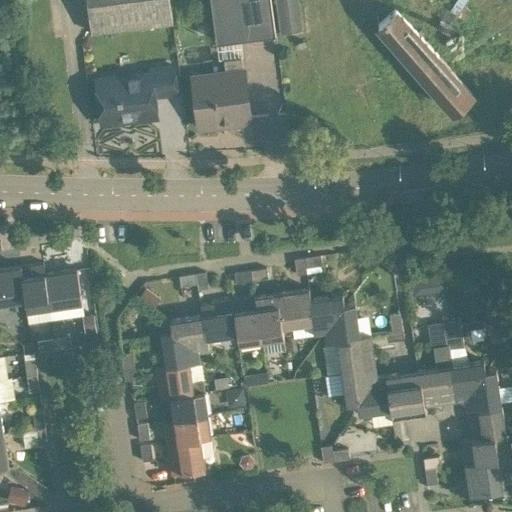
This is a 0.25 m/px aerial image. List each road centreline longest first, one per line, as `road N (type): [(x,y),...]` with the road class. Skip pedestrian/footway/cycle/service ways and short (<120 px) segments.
road 1 (tertiary): [(0,192),(307,193),(511,166)]
road 2 (residential): [(335,511),(331,477),(130,507)]
